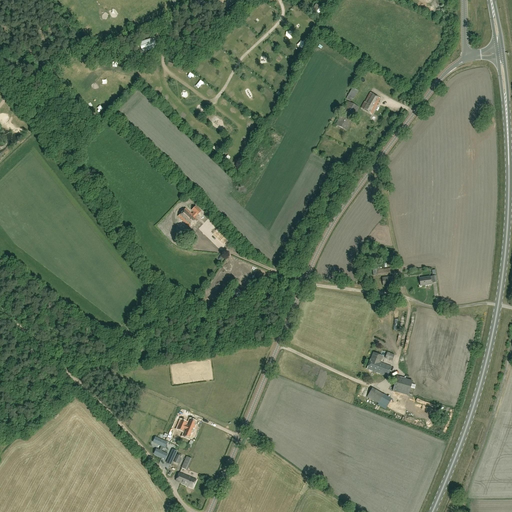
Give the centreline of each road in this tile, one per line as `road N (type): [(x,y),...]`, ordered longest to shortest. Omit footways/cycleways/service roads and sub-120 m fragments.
road 1 (tertiary): [(209,511),(329,226),(440,76),(464,59)]
road 2 (primary): [(432,511),(470,417),(499,304),(509,139),(499,51)]
road 3 (track): [(193,228),(305,282),(434,307),(486,303)]
road 4 (track): [(465,499),(511,340)]
road 5 (track): [(79,382),(142,444),(168,483)]
